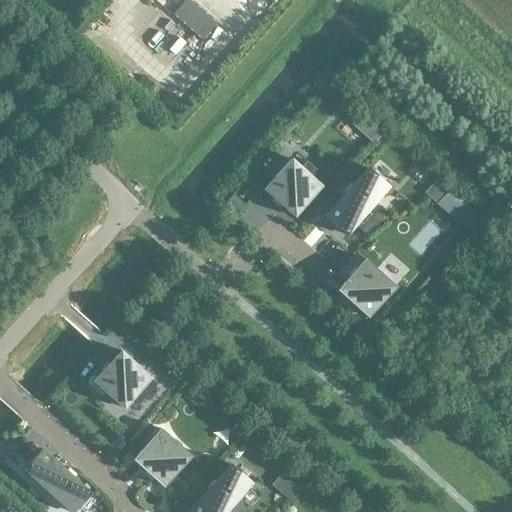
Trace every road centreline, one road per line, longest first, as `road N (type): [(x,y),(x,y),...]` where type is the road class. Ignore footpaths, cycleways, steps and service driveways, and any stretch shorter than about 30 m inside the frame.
road 1 (residential): [(326,274),(277,230),(225,287),(131,207)]
road 2 (residential): [(0,354),(131,207)]
road 3 (residential): [(132,511),(0,386)]
road 4 (unclassified): [(131,207),(0,88)]
